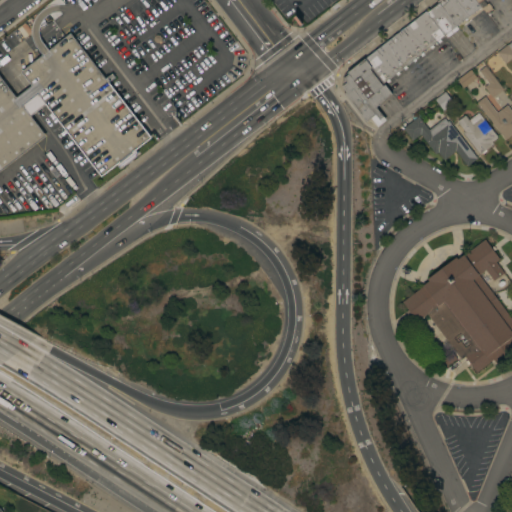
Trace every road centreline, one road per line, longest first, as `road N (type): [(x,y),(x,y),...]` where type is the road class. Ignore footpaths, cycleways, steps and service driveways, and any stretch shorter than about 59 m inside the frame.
road 1 (primary): [(290,59),(0,283)]
road 2 (motorway): [(388,496),(359,436),(346,383),(342,160)]
road 3 (motorway): [(259,511),(26,355)]
road 4 (residential): [(511,170),(416,231),(389,263),(380,319),(408,377)]
road 5 (motorway): [(238,226),(280,267),(293,301),(291,338),(259,390),(215,409)]
road 6 (motorway): [(0,388),(193,511)]
road 7 (motorway): [(215,409),(164,410),(26,355)]
road 8 (residential): [(386,145),(391,125),(511,26)]
road 9 (residential): [(511,222),(386,145)]
road 10 (residential): [(408,377),(464,511)]
road 11 (primary): [(199,163),(305,78)]
